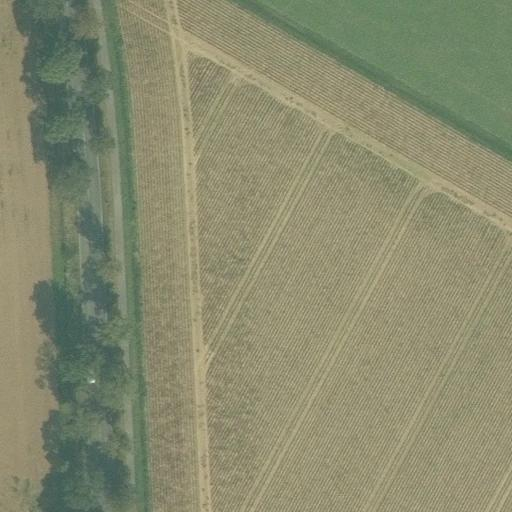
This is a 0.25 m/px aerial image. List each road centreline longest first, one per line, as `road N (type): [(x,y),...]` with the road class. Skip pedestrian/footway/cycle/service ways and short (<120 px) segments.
road 1 (secondary): [(102,511),(82,135),(63,0)]
road 2 (track): [(511,157),(239,0)]
